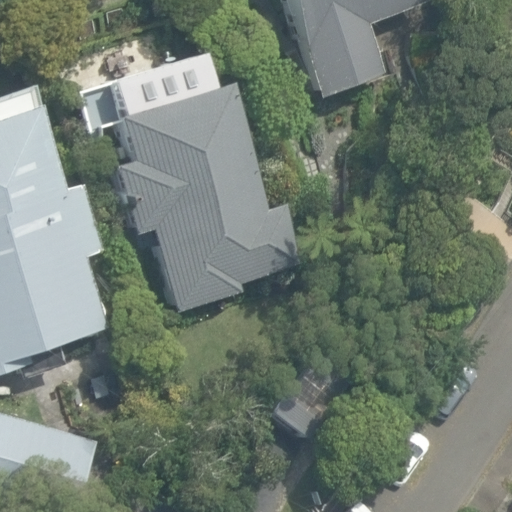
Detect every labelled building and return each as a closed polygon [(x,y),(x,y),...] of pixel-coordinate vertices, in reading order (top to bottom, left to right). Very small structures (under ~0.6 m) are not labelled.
[(272,0),(291,49),(419,0),(272,0)] [(136,231),(165,318),(230,296),(225,283),(285,263),(266,206),(246,213),(203,83),(184,89),(179,72),(94,84),(118,157),(95,165),(119,237),(136,231)] [(0,368),(7,366),(11,379),(55,364),(48,343),(94,327),(70,255),(88,249),(65,182),(46,188),(17,104),(0,110),(0,368)] [(413,235),(484,281),(511,238),(441,192),(413,235)] [(263,410),(305,438),(347,375),(305,347),(263,410)] [(0,504),(24,511),(66,511),(87,444),(0,416),(0,504)] [(511,511),(511,498),(503,511),(511,511)]
